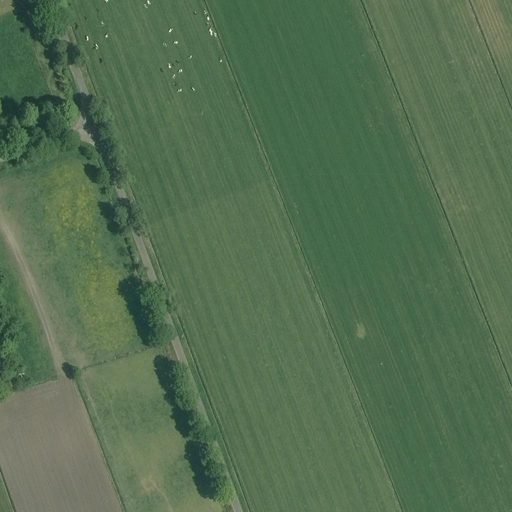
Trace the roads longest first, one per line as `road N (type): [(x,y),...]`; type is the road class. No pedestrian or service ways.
road 1 (unclassified): [(236,511),(92,125)]
road 2 (unclassified): [(92,125),(47,0)]
